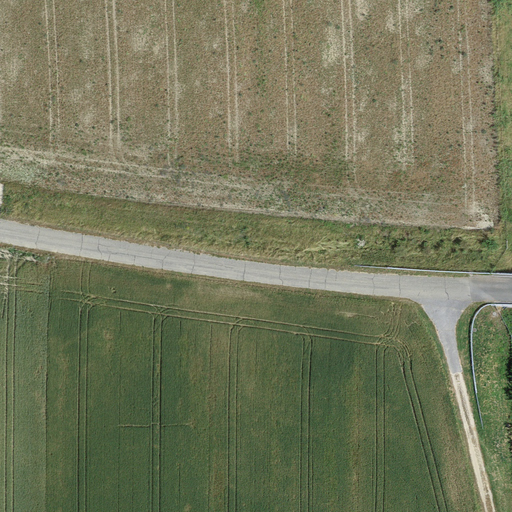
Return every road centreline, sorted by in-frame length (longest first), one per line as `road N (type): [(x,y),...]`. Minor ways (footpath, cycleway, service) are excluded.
road 1 (track): [(511,289),(315,277),(0,232)]
road 2 (track): [(434,287),(490,511)]
